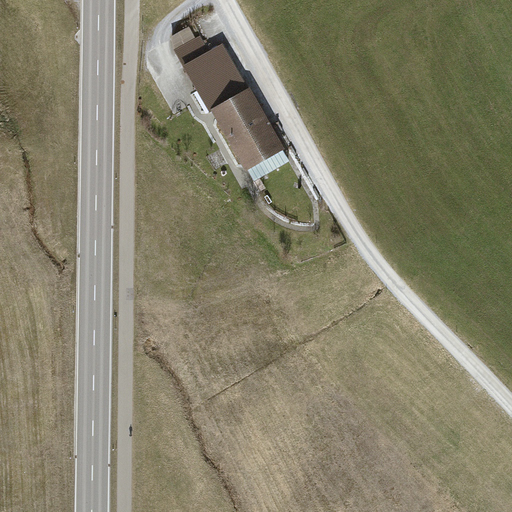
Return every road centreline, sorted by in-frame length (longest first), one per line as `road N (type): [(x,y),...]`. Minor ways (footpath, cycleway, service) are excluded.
road 1 (secondary): [(93,511),(98,0)]
road 2 (track): [(224,0),(371,258),(511,407)]
road 3 (track): [(182,102),(157,47),(171,19),(198,0)]
